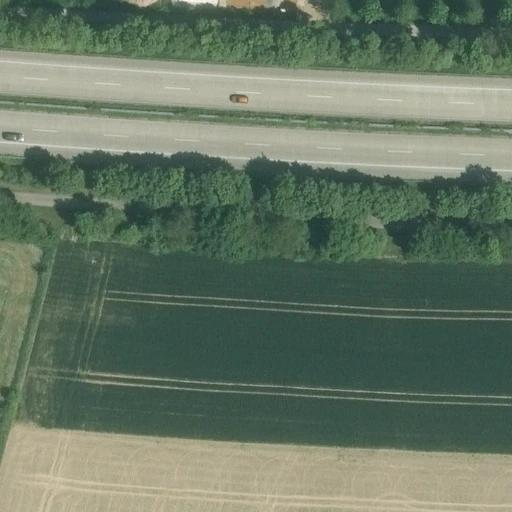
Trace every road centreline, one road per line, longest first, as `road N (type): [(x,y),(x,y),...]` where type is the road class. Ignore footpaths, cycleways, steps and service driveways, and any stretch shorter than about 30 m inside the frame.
road 1 (motorway): [(511,105),(0,72)]
road 2 (unclassified): [(0,194),(511,227)]
road 3 (motorway): [(0,128),(511,156)]
road 4 (unclassified): [(0,8),(511,32)]
